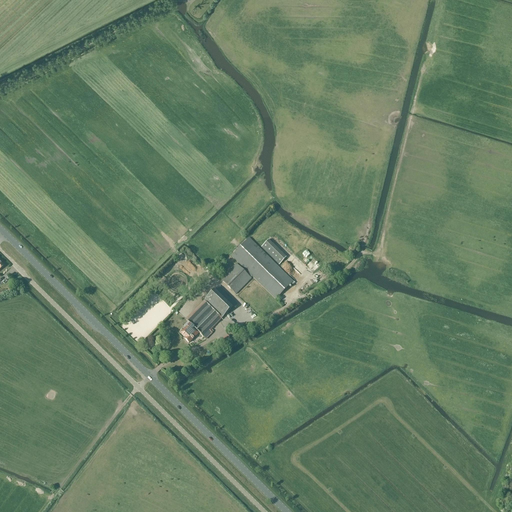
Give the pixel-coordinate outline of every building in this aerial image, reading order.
[(248,274),(251,278),(252,277),(275,300),(293,281),(249,238),(231,257),(248,274)] [(286,258),(268,240),(261,247),(279,265),(286,258)] [(302,249),(296,257),(314,272),(321,264),(302,249)] [(183,264),(186,267),(184,268),(188,271),(192,267),(186,260),(183,264)] [(251,278),(248,274),(247,275),(236,264),(221,280),(236,294),(251,279),(251,278)] [(301,293),(326,279),(323,272),(325,271),(323,267),(312,273),(315,278),(298,288),(301,293)] [(185,319),(190,324),(199,333),(203,337),(232,309),(214,291),(185,319)] [(199,333),(190,324),(180,334),(185,339),(189,343),(199,333)] [(231,341),(227,335),(218,342),(221,348),(231,341)]
